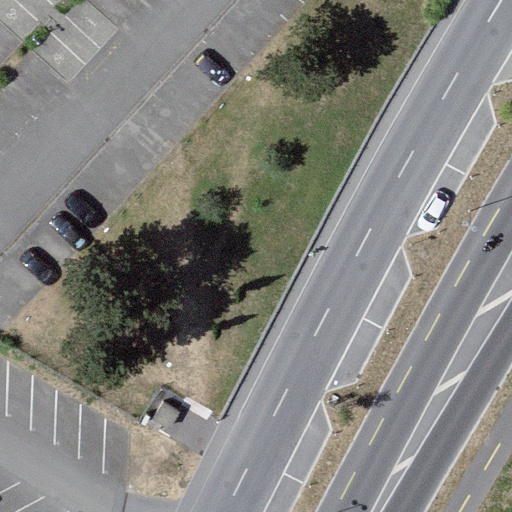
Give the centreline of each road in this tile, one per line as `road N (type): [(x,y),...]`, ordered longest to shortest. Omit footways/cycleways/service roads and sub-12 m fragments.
road 1 (unclassified): [(230,511),(402,177),(506,0)]
road 2 (primary): [(380,511),(511,281)]
